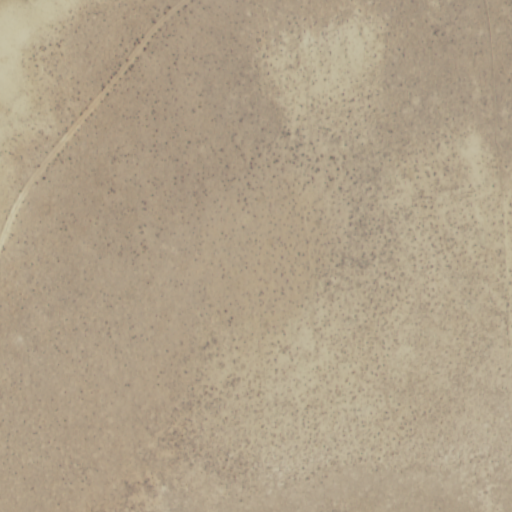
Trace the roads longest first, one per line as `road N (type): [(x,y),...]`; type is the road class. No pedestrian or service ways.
road 1 (track): [(192,0),(102,52),(33,147),(0,214)]
road 2 (track): [(386,511),(511,347)]
